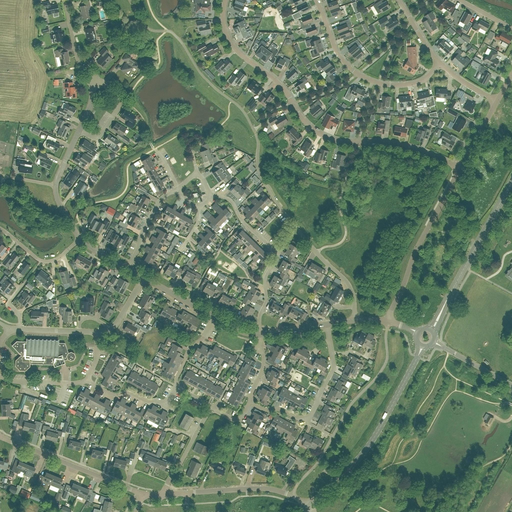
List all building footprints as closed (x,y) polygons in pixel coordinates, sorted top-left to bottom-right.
[(204,17),(205,14),(205,11),(210,11),(211,5),(204,4),(204,0),(203,0),(195,0),(195,5),(197,5),(196,13),(200,13),(199,17),(204,17)] [(330,11),(339,7),(338,3),(341,2),(339,0),(332,0),(334,2),(328,4),(330,11)] [(451,12),(455,6),(443,0),(440,0),(436,5),(437,6),(436,8),(440,10),(440,9),(441,10),(443,8),(451,12)] [(82,20),(90,18),(88,9),(90,8),(89,1),(82,3),(83,6),(80,7),(82,15),(81,15),(82,20)] [(48,15),(52,14),(53,18),(59,16),(58,12),(57,9),(58,9),(57,5),(50,6),(49,2),(42,3),(44,9),(46,9),(48,15)] [(388,5),(389,4),(388,3),(387,2),(386,2),(381,5),(379,2),(373,6),(378,14),(382,12),(382,13),(390,8),(388,5)] [(243,10),(245,7),(235,3),(236,4),(235,6),(234,6),(234,8),(234,9),(234,10),(240,12),(239,15),(245,17),(247,12),(243,10)] [(294,20),(302,17),(301,14),(308,10),(306,4),(297,8),(299,12),(292,15),(294,20)] [(339,7),(330,11),(333,17),(338,15),(339,18),(346,16),(344,10),(341,11),(339,7)] [(437,28),(432,21),(435,19),(431,12),(425,17),(427,20),(423,23),(425,27),(426,27),(430,33),(437,28)] [(467,32),(472,24),(469,22),(472,16),(465,12),(460,21),(465,24),(462,29),(467,32)] [(302,29),(308,26),(307,24),(313,22),(311,16),(302,19),(304,25),(301,26),(302,29)] [(399,24),(394,17),(388,21),(386,17),(379,21),(383,28),(386,25),(390,31),(396,27),(395,26),(399,24)] [(339,33),(349,30),(352,28),(349,19),(341,22),(343,26),(337,28),(339,33)] [(489,25),(481,20),(479,23),(476,21),(472,29),(478,32),(480,28),(486,31),(489,25)] [(209,25),(206,26),(204,21),(197,22),(199,31),(200,32),(201,32),(201,35),(204,34),(205,35),(207,34),(208,34),(211,33),(209,25)] [(244,21),(237,24),(234,25),(236,28),(234,29),(236,34),(245,30),(244,27),(247,26),(244,21)] [(308,26),(302,29),(303,31),(306,30),(309,36),(317,33),(315,27),(309,29),(308,26)] [(96,42),(93,28),(84,30),(86,37),(86,36),(88,44),(96,42)] [(52,43),(63,41),(61,29),(53,31),(54,35),(50,35),(52,43)] [(245,30),(236,34),(239,40),(244,37),(245,40),(253,36),(250,31),(247,33),(245,30)] [(349,30),(339,33),(341,39),(347,36),(348,39),(354,37),(352,32),(350,33),(349,30)] [(491,40),(495,34),(490,31),(487,38),(491,40)] [(511,38),(511,37),(502,32),(500,36),(498,34),(495,39),(498,40),(499,39),(503,41),(501,45),(505,47),(507,44),(509,44),(511,38)] [(442,51),(449,44),(445,41),(447,38),(443,35),(439,40),(441,42),(437,47),(442,51)] [(312,49),(322,45),(320,40),(315,41),(314,38),(306,41),(308,47),(311,46),(312,49)] [(259,57),(261,58),(268,49),(265,47),(267,44),(262,40),(258,45),(261,47),(256,54),(256,55),(256,56),(259,58),(259,57)] [(353,56),(360,50),(358,47),(361,44),(357,40),(351,43),(354,47),(348,51),(353,56)] [(206,47),(204,44),(197,48),(200,53),(203,51),(205,55),(205,56),(206,56),(206,57),(210,55),(220,50),(217,45),(213,47),(211,45),(206,47)] [(449,44),(442,51),(447,56),(451,51),(454,53),(458,48),(454,44),(452,46),(449,44)] [(322,45),(312,49),(313,52),(311,53),(313,58),(320,55),(319,53),(324,51),(322,45)] [(363,47),(360,50),(353,56),(357,61),(361,57),(363,59),(369,54),(365,49),(363,47)] [(417,62),(416,57),(417,57),(416,47),(408,48),(409,61),(408,60),(404,68),(414,74),(418,67),(415,65),(417,62)] [(104,68),(112,60),(106,55),(108,52),(104,48),(99,53),(102,56),(97,62),(104,68)] [(271,51),(268,49),(261,58),(262,60),(265,63),(266,62),(267,62),(266,62),(271,55),(274,57),(278,52),(273,48),(271,51)] [(63,53),(62,49),(55,51),(57,57),(59,57),(61,66),(69,64),(68,57),(67,52),(63,53)] [(456,65),(462,58),(460,55),(463,53),(459,49),(453,56),(455,58),(452,62),(456,65)] [(495,59),(498,54),(492,50),(488,56),(487,55),(484,62),(495,68),(499,62),(495,59)] [(136,70),(140,65),(130,58),(125,54),(122,60),(126,62),(121,70),(128,75),(133,68),(136,70)] [(462,58),(456,65),(460,69),(463,65),(466,67),(471,61),(467,57),(465,60),(462,58)] [(280,59),(276,68),(281,71),(284,65),(287,66),(290,60),(287,58),(286,61),(280,59)] [(227,60),(224,64),(221,61),(220,63),(215,68),(220,72),(222,70),(225,73),(233,65),(227,60)] [(322,68),(325,71),(332,66),(332,65),(332,66),(328,61),(324,64),(322,61),(321,62),(316,66),(319,70),(322,68)] [(291,82),(298,75),(296,72),(297,70),(293,66),(289,70),(291,72),(286,77),(291,82)] [(332,66),(325,71),(327,73),(325,74),(327,77),(325,78),(329,83),(334,79),(331,75),(336,71),(332,66)] [(489,79),(491,76),(486,73),(488,70),(481,66),(478,72),(483,74),(479,81),(486,85),(489,79)] [(240,86),(247,77),(241,72),(237,77),(234,75),(229,82),(233,85),(234,84),(235,86),(237,83),(240,86)] [(301,94),(306,91),(304,88),(306,87),(305,85),(308,82),(305,77),(298,81),(300,84),(294,88),(297,93),(300,91),(301,94)] [(257,95),(262,88),(254,81),(248,88),(257,95)] [(73,87),(72,82),(63,83),(63,89),(67,89),(67,97),(71,97),(71,98),(77,98),(76,87),(73,87)] [(356,98),(360,89),(355,86),(352,91),(349,89),(345,98),(350,101),(352,96),(356,98)] [(360,89),(356,98),(359,99),(357,104),(362,107),(367,98),(363,96),(366,91),(360,89)] [(443,90),(437,89),(436,97),(446,98),(446,99),(451,99),(451,93),(447,93),(447,90),(443,89),(443,90)] [(268,105),(274,97),(268,92),(264,97),(262,96),(258,100),(263,104),(265,102),(268,105)] [(430,97),(429,92),(423,93),(426,103),(427,107),(430,106),(430,107),(435,105),(433,96),(430,97)] [(472,97),(464,93),(460,101),(466,104),(463,108),(464,108),(465,110),(467,111),(469,111),(469,112),(469,113),(471,114),(472,114),(473,113),(473,112),(473,111),(473,109),(476,104),(470,101),(472,97)] [(383,109),(386,110),(386,107),(389,107),(390,97),(383,96),(382,103),(379,103),(379,109),(383,109)] [(405,97),(406,107),(411,106),(412,110),(415,110),(414,101),(411,101),(410,96),(405,97)] [(403,107),(406,107),(405,97),(399,97),(400,103),(397,103),(398,110),(401,110),(403,110),(403,107)] [(251,106),(256,101),(253,98),(247,105),(250,107),(251,106)] [(315,118),(323,111),(320,108),(322,105),(318,100),(314,104),(316,107),(310,112),(315,118)] [(72,116),(75,109),(66,104),(64,110),(60,108),(57,114),(64,117),(66,113),(72,116)] [(131,129),(135,123),(133,121),(135,117),(125,110),(120,117),(128,122),(126,125),(131,129)] [(336,127),(339,122),(334,119),(334,118),(328,115),(323,125),(329,128),(331,125),(336,127)] [(288,122),(284,116),(277,120),(275,117),(269,121),(272,126),(276,123),(279,128),(288,122)] [(464,126),(466,122),(458,117),(452,128),(459,132),(463,125),(464,126)] [(68,131),(69,128),(64,126),(66,122),(60,119),(57,126),(60,127),(57,134),(64,138),(67,131),(68,131)] [(411,129),(413,121),(407,119),(405,128),(405,129),(396,127),(394,135),(406,137),(407,129),(407,128),(411,129)] [(358,127),(361,121),(358,120),(356,123),(354,123),(354,122),(345,121),(344,131),(353,132),(354,126),(356,126),(355,126),(358,127)] [(390,121),(385,120),(385,123),(379,123),(378,127),(378,126),(377,133),(384,134),(385,127),(389,128),(389,121),(390,121)] [(121,136),(123,134),(126,129),(120,125),(120,126),(116,123),(112,129),(121,136)] [(423,142),(424,138),(428,139),(428,137),(430,130),(424,128),(423,131),(419,130),(416,140),(423,142)] [(295,145),(302,138),(293,129),(292,129),(287,134),(294,141),(292,143),(295,145)] [(455,142),(450,140),(452,137),(451,136),(444,133),(441,139),(439,139),(438,142),(438,143),(441,145),(442,144),(451,149),(455,142)] [(116,153),(119,148),(115,146),(118,141),(108,135),(104,141),(110,145),(108,148),(116,153)] [(59,144),(53,142),(54,139),(48,136),(45,142),(42,146),(45,148),(46,146),(47,147),(56,151),(59,144)] [(130,140),(123,136),(121,140),(127,144),(130,140)] [(93,157),(96,153),(92,151),(95,147),(85,140),(80,147),(87,152),(85,155),(92,159),(93,157)] [(308,157),(311,152),(312,151),(310,149),(312,145),(307,141),(302,150),(305,152),(303,154),(308,157)] [(202,157),(212,154),(210,149),(212,148),(210,142),(201,146),(203,151),(200,152),(202,157)] [(322,149),(320,153),(317,152),(317,155),(315,162),(320,164),(322,160),(325,161),(328,151),(322,149)] [(49,169),(52,162),(45,159),(47,156),(40,153),(37,158),(42,161),(40,165),(49,169)] [(91,160),(83,154),(81,157),(78,155),(73,161),(83,168),(87,162),(89,163),(91,160)] [(212,154),(202,157),(204,162),(209,160),(210,164),(217,162),(215,157),(213,158),(212,154)] [(343,166),(346,156),(338,154),(337,161),(333,160),(332,168),(336,169),(337,165),(343,166)] [(144,166),(152,162),(149,157),(141,161),(144,166)] [(24,164),(25,160),(17,159),(16,166),(20,166),(19,172),(24,173),(24,172),(31,173),(32,165),(24,164)] [(142,168),(145,172),(155,167),(153,163),(155,161),(156,162),(158,161),(157,159),(155,160),(152,162),(144,166),(142,168)] [(215,178),(227,170),(223,165),(223,164),(221,162),(220,163),(214,167),(216,171),(212,173),(215,178)] [(148,177),(156,173),(153,168),(155,167),(145,172),(148,177)] [(75,181),(80,173),(74,169),(71,174),(70,173),(65,179),(66,179),(63,183),(69,187),(74,180),(75,181)] [(227,170),(215,178),(219,182),(223,179),(225,183),(231,178),(229,176),(230,175),(227,170)] [(151,182),(159,178),(156,173),(148,177),(151,182)] [(79,179),(81,180),(73,192),(80,196),(84,191),(87,187),(83,183),(86,178),(82,174),(79,179)] [(159,178),(151,182),(154,187),(161,183),(162,183),(166,180),(169,178),(168,176),(160,181),(159,178)] [(234,195),(241,188),(237,184),(239,183),(235,179),(230,185),(233,188),(230,191),(234,195)] [(164,188),(162,184),(162,183),(161,183),(154,187),(157,192),(155,192),(157,195),(163,192),(161,190),(164,188)] [(241,188),(234,195),(238,199),(241,195),(244,198),(250,192),(246,189),(244,191),(241,188)] [(260,199),(266,205),(270,201),(261,192),(259,194),(262,197),(260,199)] [(141,199),(137,197),(136,198),(147,205),(150,200),(142,196),(141,199)] [(138,206),(145,210),(147,205),(136,198),(135,200),(139,202),(136,207),(131,203),(129,207),(136,210),(138,206)] [(266,205),(260,199),(258,201),(255,198),(253,200),(262,209),(266,205)] [(258,213),(262,209),(253,200),(251,202),(254,206),(252,208),(258,213)] [(173,219),(177,212),(175,211),(177,207),(174,205),(172,209),(168,216),(168,217),(173,219)] [(172,209),(167,206),(163,214),(166,215),(163,219),(166,221),(168,217),(168,216),(172,209)] [(258,213),(252,208),(250,210),(247,206),(245,208),(254,218),(258,213)] [(133,215),(136,210),(129,207),(127,210),(131,212),(129,215),(128,214),(126,217),(137,223),(140,218),(133,215)] [(217,209),(227,218),(231,214),(225,208),(223,210),(219,207),(217,209)] [(250,222),(254,218),(245,208),(243,211),(246,214),(244,216),(250,222)] [(182,215),(185,211),(182,209),(180,214),(177,212),(173,219),(178,222),(182,215)] [(222,222),(227,218),(217,209),(215,211),(219,215),(217,217),(222,222)] [(94,231),(99,222),(99,221),(98,222),(95,220),(97,216),(92,214),(87,221),(90,223),(88,228),(94,231)] [(187,218),(182,215),(178,222),(181,223),(178,228),(181,229),(187,218)] [(222,222),(217,217),(215,219),(211,215),(209,217),(218,227),(222,222)] [(135,228),(137,223),(126,217),(125,219),(126,220),(125,223),(120,221),(118,224),(126,228),(128,225),(135,228)] [(221,229),(218,227),(209,217),(207,220),(210,223),(208,225),(216,233),(221,229)] [(193,221),(187,218),(181,229),(184,231),(186,227),(189,228),(193,221)] [(99,222),(94,231),(94,230),(100,233),(103,229),(106,231),(110,223),(105,220),(103,224),(99,222)] [(206,235),(211,241),(216,236),(206,227),(204,230),(208,233),(206,235)] [(158,236),(165,240),(168,235),(157,228),(155,231),(159,233),(158,236)] [(113,245),(118,236),(114,234),(115,232),(110,229),(107,235),(110,237),(108,241),(113,244),(113,245)] [(238,238),(234,242),(235,242),(237,244),(246,234),(241,230),(239,232),(237,230),(232,235),(235,237),(236,236),(238,238)] [(211,241),(206,235),(204,237),(200,233),(198,236),(201,239),(202,239),(207,245),(211,241)] [(244,244),(250,238),(246,234),(237,244),(239,246),(242,242),(244,244)] [(118,236),(113,245),(119,249),(121,244),(125,246),(129,238),(124,235),(122,239),(118,237),(119,236),(118,236)] [(165,240),(158,236),(157,238),(152,236),(151,238),(162,245),(164,242),(167,244),(168,242),(165,240)] [(159,250),(162,245),(151,238),(149,241),(154,243),(152,246),(159,250)] [(245,252),(254,243),(250,238),(244,244),(246,246),(243,250),(245,252)] [(205,247),(207,245),(202,239),(201,239),(197,243),(202,248),(205,251),(207,253),(209,250),(205,247)] [(252,252),(258,247),(254,243),(245,252),(247,254),(250,250),(252,252)] [(291,244),(288,249),(297,253),(299,255),(302,250),(301,250),(303,246),(297,243),(295,247),(291,244)] [(159,250),(152,246),(151,248),(147,246),(145,249),(156,255),(159,250)] [(253,260),(262,251),(258,247),(252,252),(254,254),(251,258),(253,260)] [(154,260),(156,255),(145,249),(144,251),(148,254),(147,256),(154,260)] [(286,253),(290,256),(288,259),(294,262),(296,259),(294,258),(297,253),(288,249),(286,253)] [(262,251),(253,260),(255,262),(259,259),(261,260),(257,264),(260,266),(267,259),(264,257),(267,255),(262,251)] [(12,266),(18,257),(14,254),(10,259),(7,257),(2,263),(7,267),(10,264),(12,266)] [(87,269),(91,262),(79,255),(75,262),(81,266),(87,269)] [(152,263),(154,260),(147,256),(144,261),(148,264),(146,266),(154,270),(157,265),(152,263)] [(284,260),(281,265),(289,270),(292,265),(293,266),(295,263),(294,262),(288,259),(289,260),(288,263),(284,260)] [(169,275),(173,267),(169,265),(170,263),(166,261),(163,267),(167,269),(164,273),(169,275)] [(23,275),(30,266),(24,262),(19,269),(16,267),(12,273),(17,276),(20,273),(23,275)] [(307,275),(311,277),(313,273),(318,266),(312,263),(310,266),(307,265),(303,272),(307,275)] [(278,269),(283,272),(281,275),(286,278),(288,275),(287,274),(289,270),(281,265),(278,269)] [(185,266),(184,268),(182,270),(181,273),(184,275),(182,279),(187,282),(193,271),(188,268),(185,266)] [(321,273),(323,269),(318,266),(313,273),(311,277),(315,279),(320,282),(324,275),(321,273)] [(179,268),(178,270),(173,267),(169,275),(173,278),(176,274),(179,276),(181,273),(182,270),(179,268)] [(104,286),(108,280),(104,278),(108,272),(101,268),(95,278),(101,281),(100,284),(104,286)] [(69,278),(67,270),(59,273),(63,284),(69,282),(70,287),(76,285),(74,277),(69,278)] [(47,288),(52,282),(49,279),(50,278),(41,271),(35,277),(44,284),(43,285),(47,288)] [(201,276),(196,273),(193,271),(187,282),(191,285),(193,280),(197,282),(200,277),(201,276)] [(219,273),(217,277),(224,281),(227,277),(219,273)] [(275,276),(272,280),(280,285),(283,287),(287,279),(286,278),(281,275),(279,278),(275,276)] [(1,280),(4,282),(2,284),(11,291),(14,286),(8,282),(10,280),(5,276),(1,280)] [(118,280),(113,277),(110,282),(116,286),(114,290),(122,294),(128,283),(119,278),(118,280)] [(207,294),(212,285),(207,283),(208,281),(204,279),(201,285),(205,287),(203,291),(207,294)] [(280,285),(272,280),(270,285),(274,287),(272,290),(278,294),(279,290),(278,289),(280,285)] [(334,293),(341,297),(344,291),(340,289),(342,286),(336,283),(334,282),(331,286),(334,288),(336,289),(334,293)] [(7,295),(11,291),(2,284),(1,286),(0,285),(0,292),(0,293),(2,291),(7,295)] [(248,293),(258,298),(261,293),(256,290),(257,287),(252,284),(251,287),(249,286),(247,288),(250,290),(248,293)] [(216,296),(221,288),(217,286),(216,288),(212,285),(207,294),(212,296),(214,292),(218,294),(216,296)] [(222,305),(227,297),(222,294),(223,293),(219,291),(221,288),(216,296),(220,299),(217,303),(222,305)] [(50,300),(54,295),(49,291),(45,296),(50,300)] [(31,303),(35,297),(31,294),(29,296),(24,292),(22,295),(23,295),(18,301),(24,306),(27,302),(30,304),(31,303)] [(142,299),(150,304),(154,298),(155,299),(157,296),(151,293),(149,296),(145,293),(142,299)] [(255,303),(258,298),(248,293),(245,298),(245,297),(243,300),(249,303),(250,301),(255,303)] [(337,302),(341,297),(334,293),(331,297),(327,294),(324,298),(322,297),(321,297),(330,302),(331,299),(337,302)] [(227,297),(222,305),(226,308),(229,304),(232,306),(236,300),(232,298),(231,299),(227,297)] [(321,308),(328,312),(332,306),(328,304),(330,302),(321,297),(319,301),(321,302),(318,306),(321,308)] [(93,306),(93,298),(86,298),(86,302),(81,302),(81,312),(89,312),(89,306),(93,306)] [(147,310),(150,304),(142,299),(138,305),(142,307),(141,310),(147,313),(148,311),(147,310)] [(275,313),(279,306),(275,304),(276,302),(271,299),(268,305),(271,306),(269,310),(275,313)] [(247,306),(249,303),(243,300),(242,303),(243,303),(241,306),(244,307),(242,310),(252,315),(254,310),(247,306)] [(108,320),(113,311),(108,308),(110,305),(104,301),(101,308),(104,310),(101,316),(108,320)] [(290,306),(285,304),(283,308),(279,306),(275,313),(280,316),(284,310),(287,312),(290,306)] [(294,318),(298,311),(294,309),(295,307),(291,304),(290,306),(287,312),(288,310),(290,312),(288,315),(294,318)] [(164,317),(169,308),(168,308),(168,306),(165,305),(160,315),(164,317)] [(325,318),(328,312),(321,308),(318,306),(316,310),(314,309),(312,313),(317,317),(319,314),(325,318)] [(71,322),(71,312),(66,312),(67,308),(60,307),(60,315),(63,315),(63,321),(71,322)] [(169,320),(174,310),(171,308),(171,309),(169,308),(164,317),(169,320)] [(47,315),(47,309),(41,309),(41,312),(31,311),(31,320),(38,320),(43,321),(43,315),(47,315)] [(150,315),(147,313),(141,310),(138,316),(142,318),(140,321),(146,325),(148,322),(147,321),(150,315)] [(173,322),(178,313),(177,313),(177,311),(174,310),(169,320),(173,322)] [(249,320),(252,315),(242,310),(241,312),(239,311),(236,316),(242,320),(244,318),(249,320)] [(178,325),(185,312),(183,311),(181,315),(178,313),(173,322),(178,325)] [(298,311),(294,318),(300,321),(302,318),(304,320),(308,314),(303,311),(302,314),(298,311)] [(185,324),(190,315),(185,312),(178,325),(180,326),(183,322),(185,324)] [(188,331),(195,318),(190,315),(185,324),(188,325),(186,329),(188,331)] [(195,318),(188,331),(190,332),(193,328),(195,329),(200,320),(195,318)] [(134,327),(128,323),(124,330),(133,335),(135,332),(138,333),(141,327),(136,324),(134,327)] [(362,345),(363,343),(368,335),(362,332),(360,335),(357,334),(353,340),(362,345)] [(368,335),(363,343),(372,348),(376,341),(373,340),(374,336),(369,333),(368,335)] [(58,342),(57,341),(28,340),(26,341),(26,342),(16,341),(12,346),(21,356),(15,361),(15,366),(19,371),(25,371),(29,367),(30,364),(53,365),(54,367),(65,364),(64,361),(67,360),(70,361),(74,360),(75,357),(74,354),(71,352),(68,353),(65,344),(65,343),(58,343),(58,342)] [(171,349),(180,353),(182,349),(172,343),(171,347),(172,347),(171,349)] [(197,359),(204,346),(202,345),(200,349),(197,348),(192,357),(197,359)] [(272,349),(273,346),(272,345),(269,350),(272,352),(271,354),(280,359),(283,355),(272,349)] [(276,345),(275,347),(273,346),(272,349),(283,355),(284,356),(288,348),(282,345),(281,347),(276,345)] [(205,358),(209,349),(204,346),(197,359),(200,361),(202,356),(205,358)] [(210,360),(217,347),(214,346),(212,350),(209,349),(205,358),(210,360)] [(217,359),(222,350),(217,347),(210,360),(212,362),(214,357),(217,359)] [(295,360),(296,357),(300,359),(305,349),(302,348),(301,350),(298,348),(295,353),(292,352),(289,357),(292,359),(295,360)] [(179,356),(180,353),(171,349),(168,354),(181,361),(183,358),(179,356)] [(304,365),(307,367),(310,361),(307,360),(309,354),(306,353),(308,351),(305,349),(300,359),(304,361),(302,364),(304,365)] [(220,366),(227,353),(222,350),(217,359),(220,360),(217,365),(220,366)] [(111,358),(120,363),(120,361),(122,362),(123,359),(113,353),(111,358)] [(227,364),(232,355),(227,353),(220,366),(218,368),(221,369),(224,363),(227,364)] [(179,366),(181,361),(168,354),(167,356),(171,358),(170,361),(179,366)] [(282,360),(280,359),(271,354),(270,357),(268,356),(267,358),(273,362),(272,364),(278,367),(279,365),(280,364),(282,361),(282,360)] [(232,355),(227,364),(232,367),(237,357),(234,355),(233,356),(232,355)] [(244,362),(253,367),(256,363),(245,357),(244,360),(245,361),(244,362)] [(312,369),(314,366),(318,369),(323,359),(320,357),(319,359),(316,358),(313,363),(310,361),(307,367),(312,369)] [(350,365),(358,370),(360,371),(363,365),(360,363),(361,360),(354,357),(350,365)] [(120,363),(111,358),(108,363),(121,370),(122,368),(118,365),(120,363)] [(324,362),(325,360),(323,359),(318,369),(321,371),(320,374),(325,376),(328,371),(324,369),(327,364),(324,362)] [(176,371),(179,366),(170,361),(168,364),(164,361),(163,364),(176,371)] [(252,370),(253,367),(244,362),(242,367),(255,374),(256,372),(252,370)] [(122,373),(123,371),(121,370),(108,363),(105,368),(114,373),(115,370),(120,372),(122,373)] [(173,376),(176,371),(163,364),(162,366),(166,368),(164,371),(173,376)] [(358,370),(350,365),(348,364),(343,373),(350,377),(352,374),(355,376),(358,370)] [(253,377),(255,374),(242,367),(239,372),(248,377),(249,374),(253,377)] [(114,373),(105,368),(102,373),(115,380),(117,381),(119,379),(117,378),(113,375),(114,373)] [(266,373),(277,379),(278,377),(281,378),(283,373),(277,369),(275,372),(271,369),(269,372),(268,371),(266,373)] [(171,380),(173,376),(164,371),(164,373),(162,372),(161,375),(171,380)] [(187,383),(192,372),(189,371),(188,372),(187,371),(182,380),(187,383)] [(131,383),(136,373),(133,372),(133,373),(131,372),(126,381),(131,383)] [(191,385),(196,376),(194,375),(195,374),(192,372),(187,383),(191,385)] [(246,380),(248,377),(239,372),(236,377),(239,379),(249,384),(251,382),(246,380)] [(113,385),(115,380),(102,373),(101,375),(105,377),(104,380),(113,385)] [(135,386),(140,377),(139,376),(139,375),(136,373),(131,383),(135,386)] [(274,384),(277,379),(266,373),(265,376),(267,377),(266,379),(270,381),(269,384),(275,387),(276,384),(274,384)] [(196,376),(191,385),(196,387),(201,377),(198,376),(197,377),(196,376)] [(140,388),(145,378),(142,377),(142,378),(140,377),(135,386),(140,388)] [(201,377),(196,387),(200,390),(205,381),(203,380),(204,379),(201,377)] [(144,391),(149,382),(148,381),(148,380),(145,378),(140,388),(144,391)] [(247,389),(249,384),(239,379),(237,382),(239,383),(238,384),(247,389)] [(112,386),(113,385),(104,380),(101,385),(111,390),(113,387),(112,386)] [(205,392),(210,382),(207,380),(206,382),(205,381),(200,390),(205,392)] [(333,388),(335,389),(343,394),(345,394),(348,389),(345,387),(346,384),(340,380),(336,386),(335,385),(333,388)] [(149,393),(154,383),(151,381),(151,383),(149,382),(144,391),(149,393)] [(209,395),(214,386),(212,385),(213,384),(210,382),(205,392),(209,395)] [(154,383),(149,393),(153,396),(158,387),(157,386),(157,385),(154,383)] [(244,393),(247,389),(238,384),(237,386),(236,385),(234,388),(244,393)] [(214,397),(219,387),(216,385),(215,386),(214,386),(209,395),(214,397)] [(219,387),(214,397),(218,399),(223,391),(221,390),(222,388),(219,387)] [(281,403),(288,390),(282,387),(278,396),(280,398),(278,402),(281,403)] [(242,398),(244,393),(234,388),(233,391),(234,392),(233,393),(242,398)] [(258,391),(268,397),(271,393),(273,394),(275,391),(268,388),(267,390),(262,388),(261,390),(259,389),(258,391)] [(340,399),(343,394),(335,389),(333,388),(329,397),(328,396),(327,399),(334,403),(337,397),(340,399)] [(81,403),(88,390),(86,389),(83,393),(80,391),(76,400),(81,403)] [(86,406),(91,397),(88,395),(90,391),(88,390),(81,403),(86,406)] [(288,402),(293,393),(288,390),(281,403),(283,404),(285,400),(288,402)] [(266,402),(268,397),(258,391),(256,394),(258,395),(257,397),(262,400),(260,402),(267,406),(268,403),(266,402)] [(240,402),(242,398),(233,393),(232,395),(231,394),(229,397),(240,402)] [(291,408),(298,395),(293,393),(288,402),(290,403),(288,407),(291,408)] [(91,408),(98,395),(96,394),(93,398),(91,397),(86,406),(91,408)] [(96,411),(101,402),(98,401),(100,396),(98,395),(91,408),(96,411)] [(298,407),(303,398),(298,395),(291,408),(293,410),(295,405),(298,407)] [(237,407),(240,402),(229,397),(228,400),(229,401),(228,402),(237,407)] [(303,398),(298,407),(303,409),(308,399),(305,397),(304,399),(303,398)] [(117,412),(124,399),(122,398),(120,402),(117,401),(112,410),(117,412)] [(101,414),(108,400),(106,399),(103,403),(101,402),(96,411),(101,414)] [(122,415),(127,406),(124,405),(126,400),(124,399),(117,412),(122,415)] [(108,400),(101,414),(106,416),(111,407),(108,406),(110,402),(108,400)] [(2,410),(10,410),(9,406),(12,405),(11,401),(8,401),(8,404),(1,405),(2,410)] [(127,418),(134,404),(132,403),(130,407),(127,406),(122,415),(127,418)] [(132,420),(137,411),(134,410),(137,406),(134,404),(127,418),(132,420)] [(148,420),(155,407),(153,405),(150,410),(148,408),(143,417),(148,420)] [(322,413),(323,414),(332,419),(335,413),(332,411),(333,408),(326,405),(322,413)] [(153,422),(158,413),(155,412),(157,408),(155,407),(148,420),(153,422)] [(137,411),(132,420),(137,423),(144,410),(142,409),(140,413),(137,411)] [(10,410),(2,410),(2,416),(9,416),(14,419),(15,416),(10,414),(10,410)] [(158,425),(165,412),(163,411),(160,415),(158,413),(153,422),(158,425)] [(252,417),(261,422),(263,417),(265,418),(266,415),(261,412),(259,415),(253,411),(251,414),(253,415),(252,417)] [(165,412),(158,425),(163,428),(168,419),(165,417),(167,413),(165,412)] [(28,431),(30,422),(27,421),(29,415),(21,413),(19,426),(23,427),(23,429),(28,431)] [(187,430),(193,418),(186,414),(179,426),(187,430)] [(275,427),(280,418),(278,417),(279,416),(276,414),(270,424),(275,427)] [(334,420),(332,419),(323,414),(319,423),(325,427),(327,424),(331,426),(334,420)] [(489,426),(493,418),(494,418),(489,415),(485,423),(489,426)] [(258,426),(261,422),(252,417),(251,419),(247,417),(245,422),(247,423),(248,421),(258,426)] [(278,434),(285,421),(280,418),(275,427),(277,428),(275,433),(278,434)] [(30,422),(28,431),(34,432),(34,429),(39,431),(41,423),(35,421),(34,423),(30,422)] [(259,429),(260,427),(258,426),(248,421),(247,423),(248,424),(247,427),(252,429),(250,432),(257,435),(258,432),(256,431),(257,429),(259,429)] [(285,432),(290,423),(285,421),(278,434),(280,435),(282,431),(285,432)] [(292,430),(295,426),(290,423),(285,432),(288,434),(285,438),(288,439),(292,430)] [(46,434),(45,438),(51,440),(52,433),(53,430),(49,429),(50,427),(43,425),(41,433),(46,434)] [(62,432),(53,430),(52,433),(51,440),(56,441),(57,438),(58,438),(58,436),(61,436),(62,432)] [(292,430),(288,439),(292,442),(298,432),(295,430),(294,431),(292,430)] [(309,447),(313,438),(304,434),(301,440),(304,442),(302,446),(308,449),(309,447)] [(323,441),(314,437),(313,438),(309,447),(314,450),(316,446),(319,448),(320,446),(323,441)] [(79,443),(75,442),(73,449),(79,450),(80,445),(83,445),(86,446),(87,443),(84,442),(80,441),(79,443)] [(208,452),(207,451),(208,448),(196,442),(193,450),(206,456),(208,452)] [(98,451),(96,458),(102,459),(103,454),(106,455),(107,451),(103,450),(102,452),(98,451)] [(150,457),(152,453),(148,452),(147,453),(141,451),(139,456),(144,458),(143,461),(148,463),(150,457)] [(159,456),(160,452),(157,451),(156,455),(152,453),(150,457),(148,463),(153,466),(157,456),(159,456)] [(160,456),(159,456),(157,456),(153,466),(159,468),(162,459),(161,461),(158,460),(160,456)] [(289,470),(295,461),(295,460),(289,456),(287,459),(289,460),(284,468),(280,467),(280,465),(276,463),(274,467),(278,468),(276,472),(285,475),(286,470),(288,471),(289,470)] [(121,460),(119,467),(124,468),(126,463),(129,464),(130,460),(126,459),(125,461),(121,460)] [(162,459),(159,468),(164,470),(165,466),(168,468),(170,462),(162,459)] [(195,479),(201,465),(191,460),(189,466),(190,467),(186,475),(195,479)] [(218,465),(214,463),(214,461),(211,460),(209,465),(215,468),(214,471),(222,474),(225,469),(218,466),(218,465)] [(267,471),(270,464),(261,460),(259,465),(255,463),(254,467),(257,468),(256,472),(264,475),(266,470),(267,471)] [(21,471),(24,473),(27,465),(19,462),(17,466),(14,465),(11,471),(17,473),(18,474),(20,474),(21,471)] [(243,475),(245,469),(238,466),(239,465),(234,463),(233,467),(236,468),(235,472),(243,475)] [(35,468),(27,465),(24,473),(23,475),(32,479),(34,473),(33,473),(35,468)] [(50,485),(54,476),(46,473),(44,477),(40,475),(37,481),(41,482),(41,481),(46,482),(45,483),(50,485),(49,489),(50,485)] [(50,485),(49,489),(50,485),(59,488),(61,484),(60,483),(62,479),(54,476),(50,485)] [(78,494),(81,487),(73,484),(71,488),(70,488),(68,492),(65,491),(62,498),(67,500),(70,493),(71,493),(72,494),(72,495),(73,496),(74,496),(76,496),(76,495),(77,496),(78,494)] [(15,494),(17,488),(10,485),(8,492),(15,494)] [(91,495),(87,494),(88,490),(81,487),(78,494),(84,497),(83,498),(86,499),(85,500),(88,501),(89,501),(91,495)] [(58,503),(62,494),(57,492),(53,501),(58,503)] [(103,506),(110,508),(112,503),(108,502),(109,499),(101,496),(99,502),(104,504),(103,506)]
